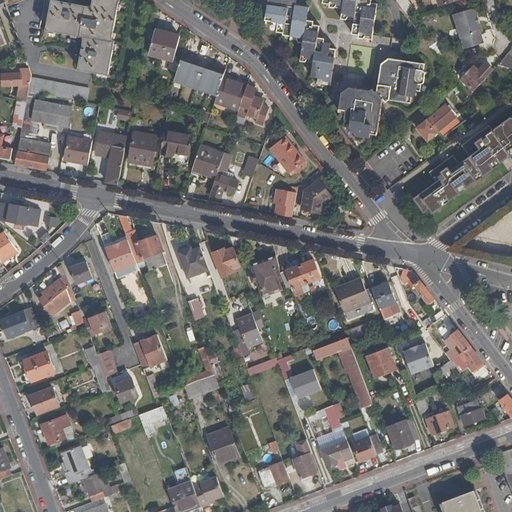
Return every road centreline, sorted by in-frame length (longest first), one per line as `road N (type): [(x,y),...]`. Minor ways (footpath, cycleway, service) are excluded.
road 1 (residential): [(164,0),(248,59),(409,254)]
road 2 (tertiary): [(100,196),(409,254)]
road 3 (residential): [(321,509),(511,437)]
road 4 (residential): [(0,376),(52,511)]
road 5 (residential): [(0,297),(67,242),(100,196)]
road 6 (residential): [(511,192),(434,249),(409,254)]
